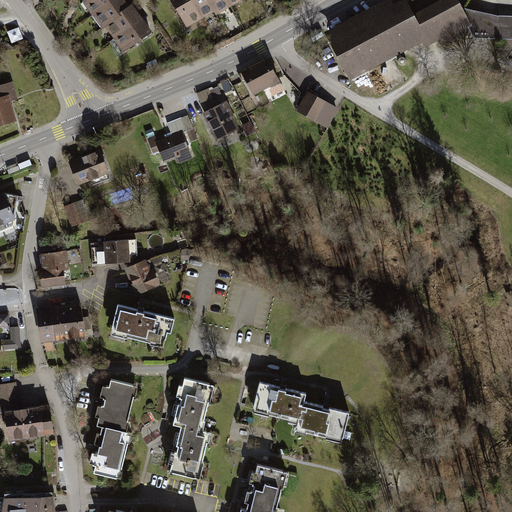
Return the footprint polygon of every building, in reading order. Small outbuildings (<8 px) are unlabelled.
[(89,0),(84,4),(93,16),(114,0),(89,0)] [(101,28),(104,26),(130,6),(126,0),(114,0),(93,16),(101,28)] [(203,20),(192,0),(174,0),(190,27),(203,20)] [(219,12),(212,0),(192,0),(203,20),(219,12)] [(234,7),(229,0),(212,0),(219,12),(221,15),(234,7)] [(471,24),(463,9),(458,0),(440,0),(414,14),(407,0),(400,0),(394,3),(391,0),(385,0),(325,32),(350,80),(422,42),(425,47),(441,39),(445,47),(472,33),(468,25),(471,24)] [(104,26),(114,40),(144,18),(133,4),(130,6),(104,26)] [(511,38),(511,16),(498,16),(463,9),(471,24),(468,25),(472,33),(474,37),(511,38)] [(155,32),(144,18),(114,40),(125,54),(155,32)] [(14,29),(15,39),(22,38),(21,28),(14,29)] [(268,57),(241,70),(253,96),(280,83),(268,57)] [(0,125),(19,119),(13,101),(19,99),(13,81),(3,84),(1,75),(0,75),(0,125)] [(330,102),(310,91),(299,110),(319,121),(330,102)] [(226,101),(204,111),(217,140),(239,129),(226,101)] [(182,118),(186,131),(193,129),(188,116),(182,118)] [(184,132),(155,143),(163,164),(177,159),(179,164),(193,159),(184,132)] [(101,150),(68,162),(78,186),(110,174),(101,150)] [(18,164),(20,170),(32,165),(30,159),(18,164)] [(5,192),(0,193),(0,229),(17,223),(14,214),(19,195),(5,192)] [(79,201),(62,208),(69,225),(86,219),(79,201)] [(136,239),(90,242),(92,264),(129,261),(137,255),(136,239)] [(42,269),(38,269),(40,288),(65,285),(63,270),(68,269),(65,250),(40,254),(42,269)] [(145,259),(124,268),(136,295),(159,284),(153,269),(150,270),(145,259)] [(84,337),(79,302),(69,304),(73,338),(84,337)] [(73,338),(69,304),(58,305),(62,340),(73,338)] [(62,340),(58,305),(47,306),(51,341),(62,340)] [(51,341),(47,306),(36,308),(40,343),(51,341)] [(176,320),(123,306),(116,336),(168,349),(176,320)] [(0,325),(10,326),(10,314),(0,313),(0,325)] [(3,339),(4,348),(22,347),(20,326),(11,326),(11,338),(3,339)] [(217,387),(190,379),(178,425),(185,427),(206,433),(217,387)] [(114,381),(103,426),(109,427),(131,433),(142,388),(114,381)] [(14,383),(0,384),(0,405),(1,413),(18,411),(14,383)] [(312,395),(265,384),(258,413),(303,424),(310,403),(312,395)] [(247,403),(254,404),(257,389),(251,388),(247,403)] [(347,442),(355,414),(310,403),(303,424),(301,430),(347,442)] [(51,406),(43,408),(46,437),(54,436),(51,406)] [(43,408),(23,410),(26,440),(46,437),(43,408)] [(18,411),(5,413),(8,442),(26,440),(23,410),(18,411)] [(124,482),(136,434),(131,433),(109,427),(97,475),(124,482)] [(203,481),(215,435),(206,433),(185,427),(173,474),(203,481)] [(258,465),(247,511),(249,511),(277,511),(288,472),(258,465)] [(59,511),(57,496),(7,498),(4,511),(59,511)]
